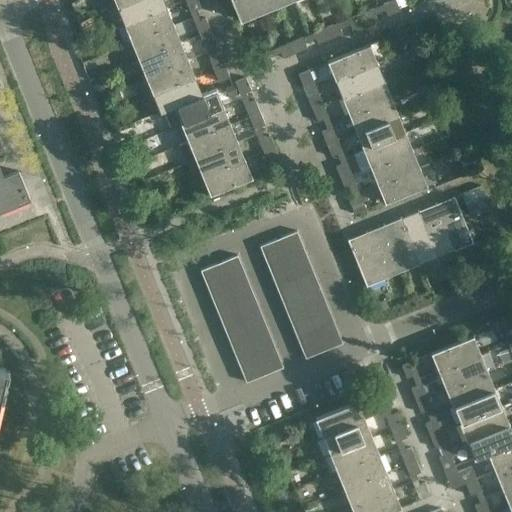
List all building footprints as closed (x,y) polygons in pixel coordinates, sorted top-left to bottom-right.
[(165,8),(161,0),(135,0),(119,7),(126,24),(165,8)] [(201,8),(197,0),(185,0),(190,13),(201,8)] [(257,11),(252,0),(231,0),(240,20),(241,19),(240,17),(257,11)] [(275,3),(273,0),(252,0),(257,11),(275,3)] [(400,11),(395,0),(394,0),(383,5),(387,16),(400,11)] [(172,26),(165,8),(126,24),(133,42),(172,26)] [(377,20),(372,9),(360,14),(365,25),(377,20)] [(365,25),(360,14),(348,19),(352,30),(365,25)] [(210,31),(205,18),(194,23),(199,35),(210,31)] [(342,34),(340,29),(337,23),(325,28),(330,39),(342,34)] [(179,43),(172,26),(133,42),(140,59),(179,43)] [(330,39),(325,28),(313,33),(318,44),(330,39)] [(215,43),(210,31),(199,35),(204,47),(215,43)] [(307,48),(305,43),(303,37),(291,42),(295,53),(307,48)] [(295,53),(291,42),(278,47),(283,58),(295,53)] [(186,61),(179,43),(140,59),(147,77),(186,61)] [(375,64),(368,47),(370,46),(370,44),(327,62),(328,63),(330,62),(337,79),(375,64)] [(272,63),(270,57),(268,51),(255,57),(260,68),(272,63)] [(225,65),(220,53),(208,58),(213,70),(225,65)] [(193,78),(186,61),(147,77),(155,94),(193,78)] [(382,81),(375,64),(337,79),(344,97),(382,81)] [(229,78),(225,65),(213,70),(218,82),(229,78)] [(314,82),(309,70),(298,74),(303,87),(314,82)] [(175,105),(200,95),(193,78),(155,94),(161,111),(159,112),(160,113),(176,107),(175,105)] [(251,90),(246,78),(235,82),(240,95),(251,90)] [(389,98),(382,81),(344,97),(351,114),(389,98)] [(0,84),(0,83),(0,211),(28,200),(29,202),(30,202),(18,171),(0,179),(0,178),(0,84)] [(222,108),(215,91),(217,90),(216,89),(200,95),(175,105),(176,107),(183,124),(222,108)] [(323,105),(318,93),(307,97),(312,109),(323,105)] [(396,116),(389,98),(351,114),(358,132),(396,116)] [(260,113),(255,101),(244,105),(249,117),(260,113)] [(328,117),(323,105),(312,109),(317,122),(328,117)] [(229,125),(222,108),(183,124),(190,141),(229,125)] [(265,125),(260,113),(249,117),(254,130),(265,125)] [(403,133),(396,116),(358,132),(365,149),(403,133)] [(236,143),(229,125),(190,141),(197,158),(236,143)] [(337,140),(332,128),(321,132),(326,144),(337,140)] [(410,151),(403,133),(365,149),(372,166),(410,151)] [(274,148),(269,135),(258,140),(263,152),(274,148)] [(342,152),(337,140),(326,144),(331,157),(342,152)] [(243,160),(236,143),(197,158),(204,176),(243,160)] [(279,160),(274,148),(263,152),(268,164),(279,160)] [(418,168),(410,151),(372,166),(379,184),(418,168)] [(253,178),(252,177),(252,176),(250,177),(243,160),(204,176),(211,193),(209,194),(210,195),(253,178)] [(352,175),(347,162),(335,167),(340,179),(352,175)] [(427,186),(436,182),(429,164),(418,168),(379,184),(386,201),(384,202),(385,203),(427,186)] [(357,187),(352,175),(340,179),(345,191),(357,187)] [(473,243),(454,196),(452,197),(453,199),(419,213),(427,234),(445,227),(453,248),(471,241),(471,243),(473,243)] [(366,210),(361,197),(350,202),(355,214),(366,210)] [(453,248),(445,227),(427,234),(419,213),(402,220),(419,262),(453,248)] [(419,262),(402,220),(367,234),(376,255),(393,248),(402,270),(419,262)] [(294,228),(257,243),(303,356),(340,341),(294,228)] [(402,270),(393,248),(376,255),(367,234),(350,241),(349,239),(347,240),(366,286),(368,285),(367,284),(402,270)] [(238,251),(201,266),(247,379),(284,364),(238,251)] [(479,355),(472,338),(474,337),(473,335),(430,353),(431,354),(433,354),(440,371),(479,355)] [(486,372),(479,355),(440,371),(447,388),(486,372)] [(418,374),(412,361),(401,366),(406,378),(418,374)] [(493,390),(486,372),(447,388),(454,406),(493,390)] [(427,396),(422,384),(411,389),(416,401),(427,396)] [(393,403),(387,390),(376,395),(381,407),(393,403)] [(500,407),(493,390),(454,406),(461,423),(500,407)] [(432,409),(427,396),(416,401),(421,413),(432,409)] [(363,420),(356,404),(358,403),(358,401),(315,419),(316,420),(318,419),(325,436),(363,420)] [(507,425),(500,407),(461,423),(468,440),(507,425)] [(402,425),(397,413),(386,417),(391,430),(402,425)] [(441,431),(436,419),(425,423),(430,436),(441,431)] [(370,438),(363,420),(325,436),(332,454),(370,438)] [(407,437),(402,425),(391,430),(396,442),(407,437)] [(511,444),(511,437),(507,425),(468,440),(475,458),(473,458),(474,460),(489,454),(511,444)] [(446,443),(441,431),(430,436),(435,448),(446,443)] [(377,455),(370,438),(332,454),(339,471),(377,455)] [(511,464),(511,444),(489,454),(496,470),(511,464)] [(416,460),(411,448),(400,452),(405,464),(416,460)] [(455,466),(450,454),(439,458),(444,471),(455,466)] [(385,473),(377,455),(339,471),(346,488),(385,473)] [(421,472),(416,460),(405,464),(410,477),(421,472)] [(511,484),(511,464),(496,470),(503,488),(511,484)] [(476,479),(471,466),(460,471),(465,483),(476,479)] [(392,490),(385,473),(346,488),(353,506),(392,490)] [(481,491),(476,479),(465,483),(470,495),(481,491)] [(430,495),(425,483),(414,487),(419,500),(430,495)] [(511,504),(511,484),(503,488),(511,505),(511,504)] [(391,511),(401,508),(401,507),(401,506),(399,507),(392,490),(353,506),(355,511),(391,511)] [(489,511),(485,501),(474,506),(476,511),(489,511)]
